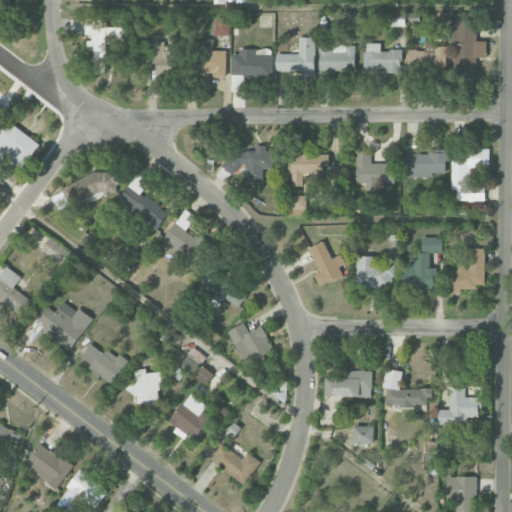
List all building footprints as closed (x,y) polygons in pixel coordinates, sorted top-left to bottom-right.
[(404,12),(388,12),(388,26),(405,26),(404,12)] [(215,35),(230,35),(230,18),(215,18),(215,35)] [(85,19),(86,35),(89,34),(89,51),(94,51),(94,74),(107,73),(106,44),(126,44),(125,27),(107,27),(107,19),(85,19)] [(455,21),(454,72),(476,73),(476,57),(486,58),(487,41),(475,41),(476,21),(455,21)] [(276,70),(302,71),(302,76),(315,77),(315,37),(299,37),(298,54),(276,53),(276,70)] [(226,50),(212,50),(212,40),(202,40),(202,52),(194,52),(194,73),(213,73),(213,77),(226,77),(226,50)] [(365,72),(402,71),(401,49),(381,50),(380,43),(364,43),(365,72)] [(319,70),(355,70),(355,45),(320,45),(319,70)] [(446,45),(427,45),(427,50),(408,50),(408,70),(446,70),(446,45)] [(231,76),(272,76),(272,54),(256,54),(256,51),(232,50),(231,76)] [(232,91),(244,91),(244,76),(232,75),(232,91)] [(40,140),(6,122),(0,133),(0,152),(27,167),(40,140)] [(447,173),(448,149),(428,149),(428,154),(407,154),(407,178),(432,178),(432,173),(447,173)] [(357,183),(366,183),(366,186),(395,185),(394,163),(372,163),(371,150),(356,151),(357,183)] [(452,189),(457,189),(457,200),(486,200),(486,185),(471,185),(471,166),(489,166),(489,150),(452,150),(452,189)] [(291,186),(303,185),(303,174),(329,174),(329,151),(290,152),(291,186)] [(118,172),(98,172),(60,188),(66,202),(77,203),(100,192),(118,192),(118,172)] [(129,185),(117,202),(157,229),(169,212),(129,185)] [(306,195),(291,195),(290,216),(306,216),(306,195)] [(40,249),(59,265),(70,253),(51,237),(40,249)] [(442,237),(422,237),(422,252),(442,252),(442,237)] [(308,248),(320,272),(314,275),(320,287),(343,276),(339,267),(345,264),(341,254),(332,258),(323,241),(308,248)] [(485,285),(485,249),(469,249),(469,264),(457,264),(457,270),(451,270),(451,293),(460,293),(460,289),(478,289),(478,285),(485,285)] [(430,267),(431,253),(414,252),(414,264),(403,263),(403,288),(435,289),(436,267),(430,267)] [(356,288),(394,288),(394,265),(376,265),(376,256),(357,256),(356,288)] [(14,288),(21,277),(5,266),(0,273),(0,300),(21,315),(31,300),(14,288)] [(222,302),(223,299),(240,307),(248,291),(207,272),(198,291),(222,302)] [(92,321),(65,300),(42,329),(70,350),(92,321)] [(44,324),(54,311),(44,304),(35,317),(44,324)] [(246,365),(274,349),(261,325),(249,331),(244,322),(228,331),(246,365)] [(129,361),(119,353),(116,356),(107,349),(103,353),(91,343),(80,358),(111,383),(129,361)] [(195,377),(206,385),(214,374),(203,366),(195,377)] [(131,369),(131,393),(135,393),(135,403),(161,402),(160,372),(146,372),(145,369),(131,369)] [(326,377),(326,396),(372,397),(372,371),(345,370),(344,377),(326,377)] [(432,388),(401,389),(401,370),(384,370),(384,388),(385,388),(385,406),(427,406),(427,397),(432,397),(432,388)] [(438,409),(438,424),(469,425),(469,414),(480,414),(481,397),(465,397),(465,387),(450,387),(449,410),(438,409)] [(196,437),(211,417),(203,412),(207,406),(190,393),(169,422),(177,427),(174,431),(184,439),(189,432),(196,437)] [(0,443),(13,450),(22,434),(0,422),(0,443)] [(353,443),(374,443),(374,426),(354,426),(353,443)] [(73,466),(41,442),(24,465),(55,489),(73,466)] [(260,461),(247,452),(243,458),(220,444),(209,461),(246,484),(260,461)] [(55,506),(64,511),(75,511),(88,494),(100,502),(108,491),(79,471),(55,506)]
